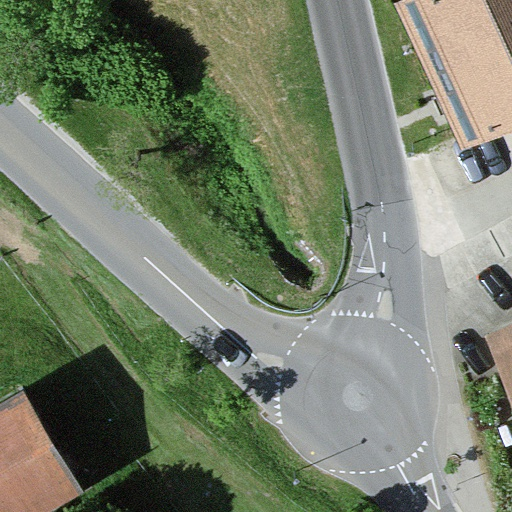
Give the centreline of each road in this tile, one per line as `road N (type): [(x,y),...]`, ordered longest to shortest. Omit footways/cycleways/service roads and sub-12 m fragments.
road 1 (secondary): [(0,110),(298,371)]
road 2 (secondary): [(387,335),(381,230),(330,0)]
road 3 (secondary): [(298,371),(294,403),(306,434),(332,456),(370,462),(393,454)]
road 4 (secondary): [(393,454),(423,419),(426,383),(408,350),(387,335)]
